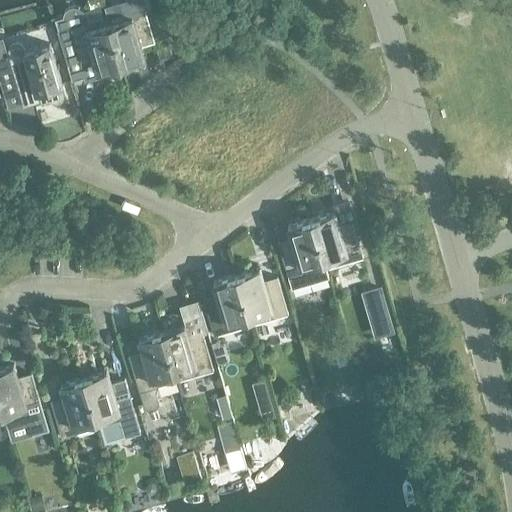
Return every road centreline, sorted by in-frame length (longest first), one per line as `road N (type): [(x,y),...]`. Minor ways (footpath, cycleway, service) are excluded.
road 1 (residential): [(0,311),(31,291),(136,296),(214,237)]
road 2 (residential): [(214,237),(330,152),(413,112)]
road 3 (unclassified): [(511,462),(455,259)]
road 4 (residential): [(214,237),(65,167)]
road 5 (unclassified): [(455,259),(413,112)]
